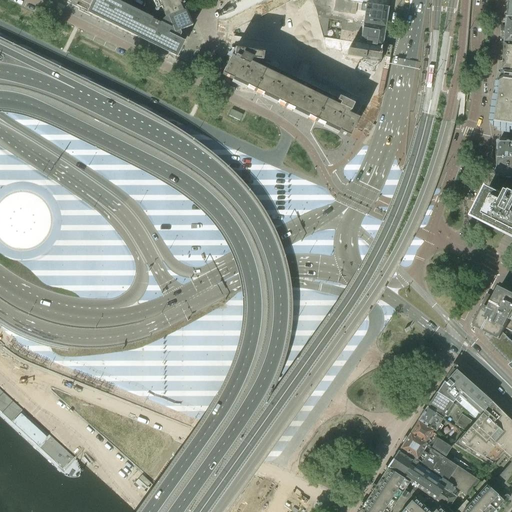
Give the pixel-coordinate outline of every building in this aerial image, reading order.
[(130,35),(175,57),(182,43),(179,42),(166,35),(169,30),(159,25),(141,16),(108,0),(95,0),(88,14),(130,35)] [(154,0),(159,9),(161,9),(162,11),(165,18),(165,19),(167,18),(185,10),(180,0),(154,0)] [(342,21),(384,28),(387,8),(365,5),(334,0),(311,0),(316,9),(318,18),(329,20),(342,21)] [(387,8),(388,0),(340,0),(341,1),(387,8)] [(185,10),(167,18),(174,34),(181,31),(192,26),(185,10)] [(320,28),(323,38),(326,38),(329,20),(318,18),(320,28)] [(340,40),(381,47),(384,28),(342,21),(340,40)] [(349,113),(353,106),(335,97),(262,61),(263,55),(234,50),(233,57),(235,58),(234,59),(233,59),(233,58),(231,57),(222,76),(349,138),(358,120),(348,115),(349,113)] [(511,71),(504,71),(503,77),(497,81),(495,88),(497,88),(496,94),(495,94),(494,95),(496,95),(495,101),(494,101),(493,102),(495,102),(494,108),(493,108),(492,108),(494,109),(493,114),(492,114),(491,115),(493,115),(492,121),(491,121),(490,122),(495,129),(499,129),(499,132),(511,134),(511,131),(511,130),(511,71)] [(229,116),(240,121),(243,115),(232,110),(229,116)] [(320,137),(318,142),(332,149),(334,143),(320,137)] [(499,144),(498,158),(511,158),(511,141),(501,141),(500,140),(497,142),(499,144)] [(498,175),(499,177),(511,177),(511,158),(498,158),(498,175)] [(489,188),(474,218),(488,224),(501,231),(511,236),(511,193),(509,192),(506,197),(489,188)] [(483,305),(484,306),(474,326),(486,332),(493,336),(501,340),(506,328),(511,331),(511,295),(500,289),(495,298),(487,296),(483,305)] [(501,340),(493,336),(490,341),(511,362),(511,341),(510,339),(511,334),(511,331),(506,328),(501,340)] [(490,341),(493,336),(486,332),(485,335),(490,341)] [(445,384),(443,382),(436,393),(454,405),(476,420),(483,412),(491,402),(490,402),(455,370),(447,379),(446,380),(448,381),(445,384)] [(436,393),(426,408),(442,418),(444,416),(446,417),(454,405),(436,393)] [(478,484),(469,495),(468,496),(469,497),(456,511),(451,511),(447,509),(435,501),(408,483),(386,469),(372,492),(358,511),(511,511),(511,423),(491,402),(483,412),(476,420),(466,431),(464,433),(453,445),(491,468),(494,465),(493,463),(503,452),(511,460),(511,465),(498,481),(495,479),(493,482),(490,486),(483,480),(481,483),(480,482),(478,484)] [(426,408),(417,422),(433,431),(435,432),(437,434),(443,426),(439,424),(442,418),(426,408)] [(463,431),(471,421),(461,414),(454,425),(463,431)] [(432,433),(433,431),(417,422),(409,434),(425,444),(426,445),(445,457),(452,462),(455,457),(448,453),(451,448),(434,437),(436,435),(432,433)] [(426,445),(425,444),(409,434),(399,449),(418,462),(424,466),(430,469),(446,480),(469,495),(478,484),(478,482),(455,466),(455,467),(429,450),(426,455),(422,452),(426,445)] [(418,462),(399,449),(386,469),(408,483),(435,501),(447,509),(456,497),(451,494),(455,488),(451,485),(424,467),(424,466),(418,462)]
